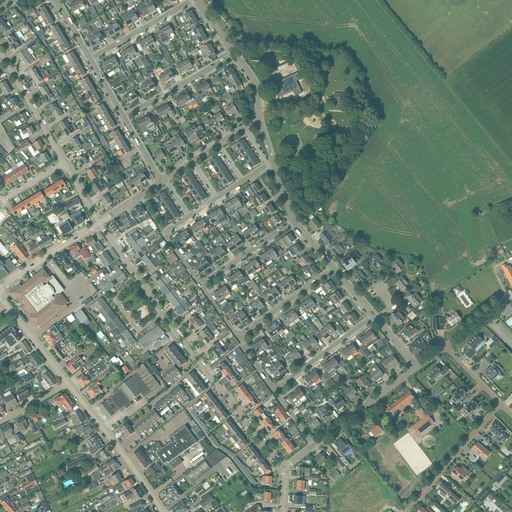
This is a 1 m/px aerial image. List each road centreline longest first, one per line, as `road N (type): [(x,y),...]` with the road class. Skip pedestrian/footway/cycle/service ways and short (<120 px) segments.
road 1 (unclassified): [(161,511),(67,384)]
road 2 (residential): [(499,403),(409,506)]
road 3 (residential): [(283,467),(198,362)]
road 4 (residential): [(123,118),(235,54)]
road 5 (residential): [(314,444),(416,366)]
road 6 (residential): [(64,162),(0,51)]
road 7 (residential): [(274,389),(373,315)]
road 8 (residential): [(89,60),(196,0)]
